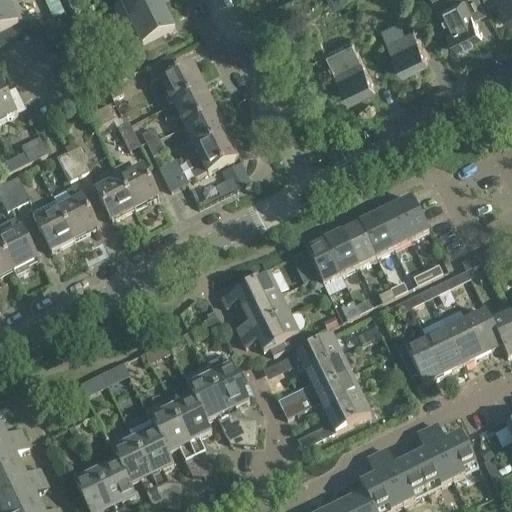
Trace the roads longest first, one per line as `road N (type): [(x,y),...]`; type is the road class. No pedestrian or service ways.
road 1 (secondary): [(0,351),(305,192)]
road 2 (residential): [(279,498),(511,387)]
road 3 (secondary): [(305,192),(511,90)]
road 4 (residential): [(305,192),(209,0)]
road 5 (residential): [(279,498),(282,437),(223,320)]
road 6 (residential): [(73,511),(19,402)]
